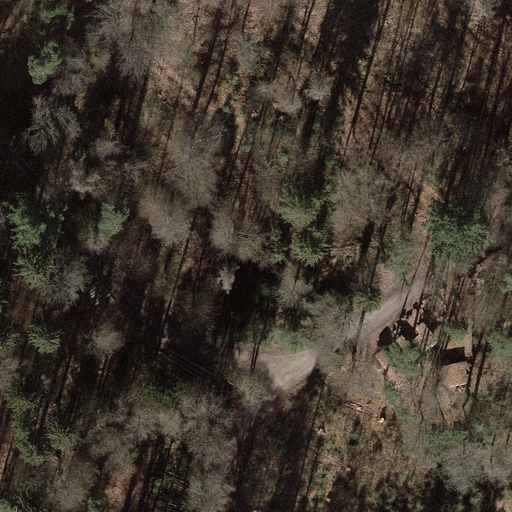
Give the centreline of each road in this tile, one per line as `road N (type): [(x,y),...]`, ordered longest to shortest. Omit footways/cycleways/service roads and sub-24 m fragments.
road 1 (track): [(511,229),(290,374),(231,438),(206,511)]
road 2 (track): [(0,147),(36,176),(170,342),(228,355)]
